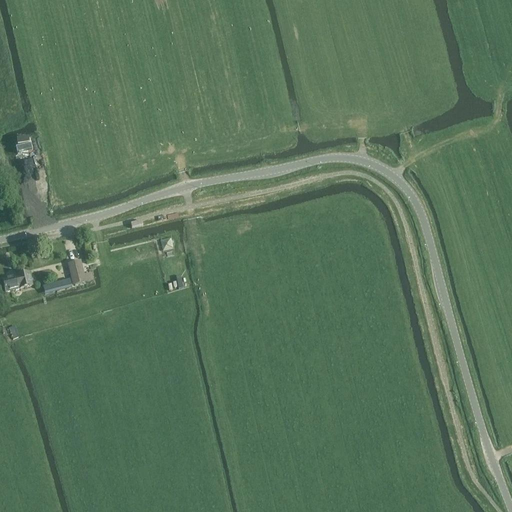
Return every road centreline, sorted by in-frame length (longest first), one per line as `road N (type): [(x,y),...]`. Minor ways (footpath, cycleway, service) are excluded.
road 1 (tertiary): [(511,510),(422,217),(384,171),(324,159),(0,240)]
road 2 (track): [(393,177),(493,127),(511,64)]
road 3 (track): [(172,113),(194,235)]
